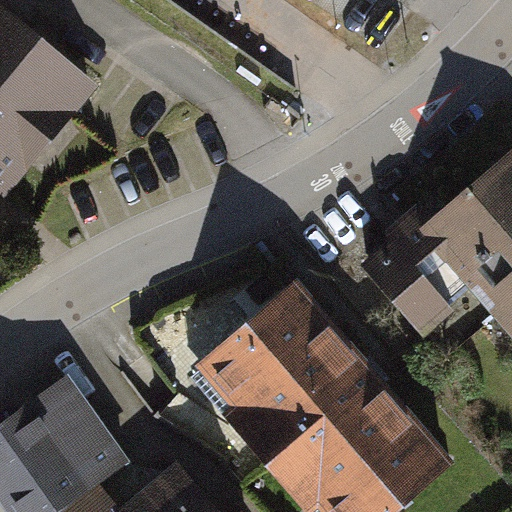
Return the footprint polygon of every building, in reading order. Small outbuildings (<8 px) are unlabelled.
[(0,213),(99,93),(0,11),(0,213)] [(511,153),(510,152),(412,241),(511,351),(511,153)] [(400,511),(450,470),(293,288),(180,385),(288,511),(400,511)] [(70,384),(0,436),(0,495),(12,511),(62,511),(95,487),(129,461),(70,384)] [(215,511),(188,481),(147,511),(215,511)] [(114,511),(95,487),(62,511),(114,511)]
